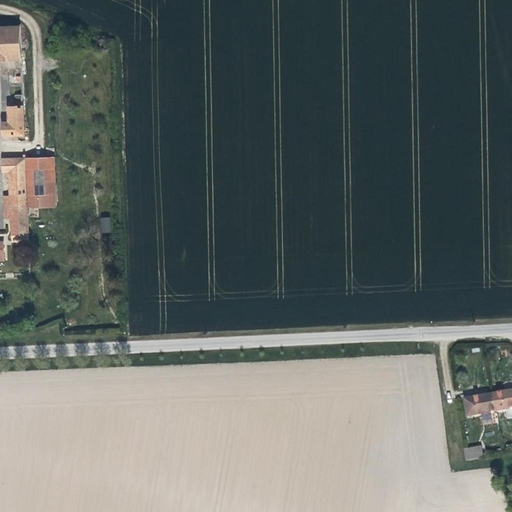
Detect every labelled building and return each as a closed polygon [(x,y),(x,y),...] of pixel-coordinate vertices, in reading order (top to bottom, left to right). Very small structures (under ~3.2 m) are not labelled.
[(0,60),(19,60),(18,45),(18,27),(0,27),(0,60)] [(0,134),(22,134),(21,95),(13,95),(14,107),(4,107),(5,122),(0,121),(0,134)] [(25,208),(25,205),(56,204),(55,159),(0,159),(0,166),(0,170),(6,170),(7,200),(1,200),(2,218),(9,218),(9,234),(25,233),(25,220),(25,208)] [(25,220),(36,220),(36,208),(25,208),(25,220)] [(511,391),(499,394),(501,412),(511,410),(511,391)] [(472,417),(501,412),(499,394),(469,398),(472,417)] [(472,462),(490,459),(487,445),(471,447),(472,462)]
